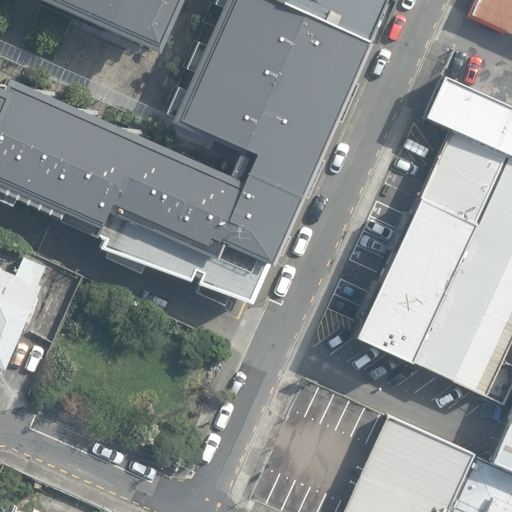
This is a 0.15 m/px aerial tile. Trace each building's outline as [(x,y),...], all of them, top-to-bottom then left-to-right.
[(9,100),(0,120),(0,206),(11,212),(14,205),(57,225),(57,226),(96,243),(96,242),(102,245),(98,253),(189,287),(192,280),(198,283),(195,289),(250,309),(267,270),(268,270),(367,46),(262,0),(215,0),(213,8),(221,12),(204,50),(197,47),(185,73),(193,76),(184,95),(177,91),(165,118),(172,121),(170,127),(238,159),(229,181),(138,141),(142,130),(104,126),(95,122),(99,114),(62,107),(52,103),(56,93),(19,88),(8,83),(7,86),(2,97),(9,100)] [(22,0),(157,59),(183,0),(22,0)] [(262,0),(367,46),(387,0),(262,0)] [(511,0),(467,0),(464,8),(511,29),(511,0)] [(511,108),(444,76),(428,114),(511,150),(511,108)] [(0,120),(9,100),(2,97),(7,86),(0,84),(0,120)] [(511,382),(511,159),(437,127),(350,330),(490,390),(506,396),(511,382)] [(16,272),(0,265),(0,373),(45,265),(23,256),(16,272)] [(72,284),(52,276),(29,331),(48,339),(72,284)] [(511,414),(496,452),(493,460),(511,468),(511,414)] [(511,511),(511,473),(387,415),(343,511),(511,511)]
